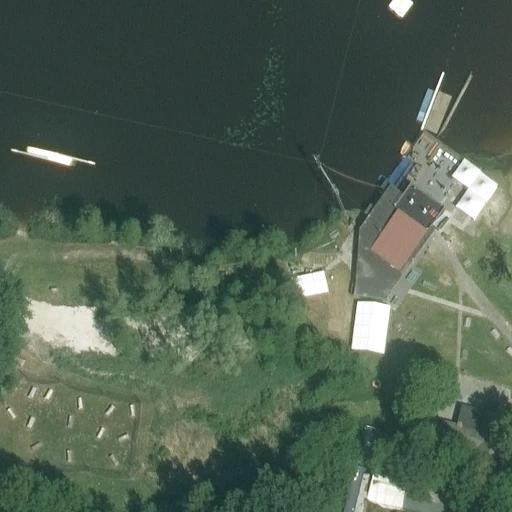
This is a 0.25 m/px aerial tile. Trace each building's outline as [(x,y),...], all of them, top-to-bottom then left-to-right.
[(361,224),(418,266),(446,228),(459,237),(485,203),(430,162),(406,195),(391,184),(361,224)] [(511,258),(497,245),(476,268),(504,292),(511,282),(511,258)] [(303,294),(324,287),(318,266),(297,272),(303,294)] [(361,337),(379,292),(356,283),(338,328),(361,337)] [(428,447),(471,458),(466,474),(496,482),(500,466),(507,468),(511,453),(504,452),(511,423),(462,410),(456,429),(434,423),(428,447)] [(365,503),(400,511),(447,511),(452,493),(373,473),(365,503)]
